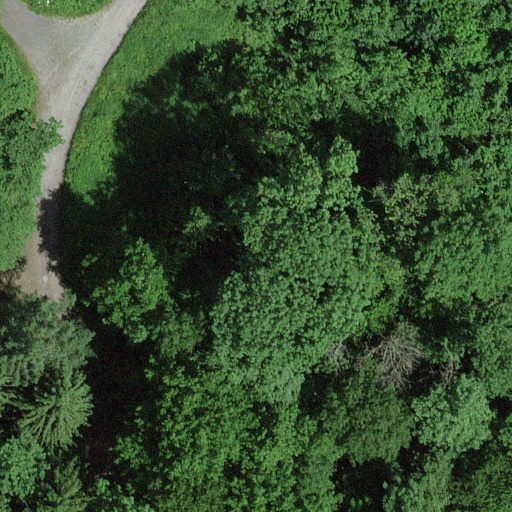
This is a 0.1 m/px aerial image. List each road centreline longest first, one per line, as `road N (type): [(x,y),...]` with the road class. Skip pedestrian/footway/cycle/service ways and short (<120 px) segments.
road 1 (track): [(138,511),(93,362),(52,265),(44,211),(49,145),(72,90),(0,4)]
road 2 (track): [(72,90),(0,211)]
